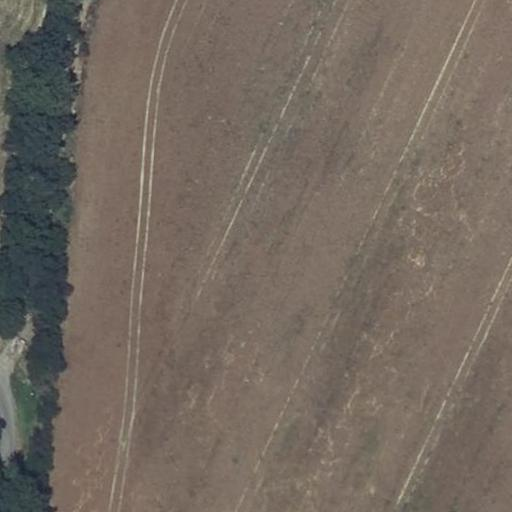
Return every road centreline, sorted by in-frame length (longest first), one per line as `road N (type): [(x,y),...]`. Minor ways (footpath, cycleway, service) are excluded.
road 1 (track): [(0,371),(35,305),(81,0)]
road 2 (unclassified): [(4,511),(11,436),(0,389)]
